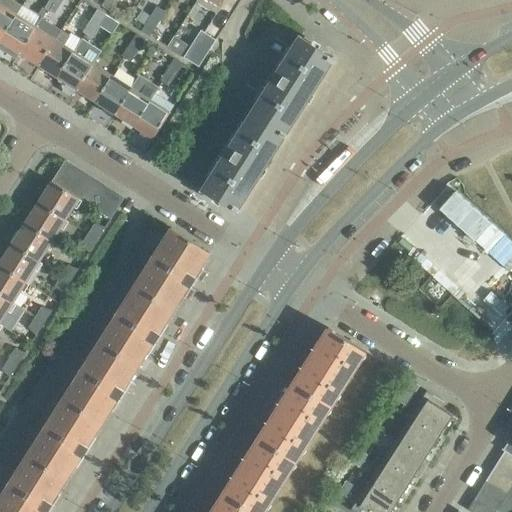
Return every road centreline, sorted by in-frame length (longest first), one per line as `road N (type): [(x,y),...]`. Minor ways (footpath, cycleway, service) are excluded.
road 1 (secondary): [(267,263),(108,511)]
road 2 (secondary): [(147,511),(294,281)]
road 3 (residential): [(267,263),(41,119)]
road 4 (secondary): [(294,281),(330,234),(460,109)]
road 5 (residential): [(495,406),(294,281)]
road 6 (secondary): [(423,93),(267,263)]
road 7 (secondary): [(336,0),(423,93)]
road 8 (residential): [(429,511),(495,406)]
